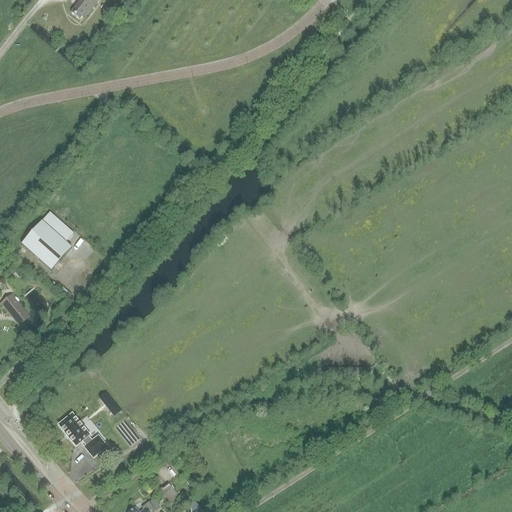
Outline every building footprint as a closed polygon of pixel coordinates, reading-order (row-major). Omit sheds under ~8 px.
[(86,18),(99,0),(80,0),(81,1),(71,13),(80,20),(83,16),(86,18)] [(72,249),(42,222),(22,245),(52,271),(72,249)] [(6,249),(0,254),(0,258),(2,261),(10,254),(6,249)] [(12,295),(0,304),(18,327),(30,318),(12,295)] [(88,388),(80,396),(100,417),(108,409),(88,388)] [(114,417),(122,411),(117,405),(109,411),(114,417)] [(92,410),(83,418),(92,428),(101,420),(92,410)] [(74,416),(61,427),(79,448),(85,443),(88,447),(89,447),(87,449),(96,460),(110,448),(101,437),(95,443),(91,438),(92,437),(74,416)] [(202,480),(197,473),(192,476),(198,483),(202,480)] [(181,499),(168,484),(160,491),(172,506),(181,499)] [(155,511),(156,511),(149,503),(142,508),(144,511),(142,511),(139,511),(135,508),(130,511),(155,511)]
